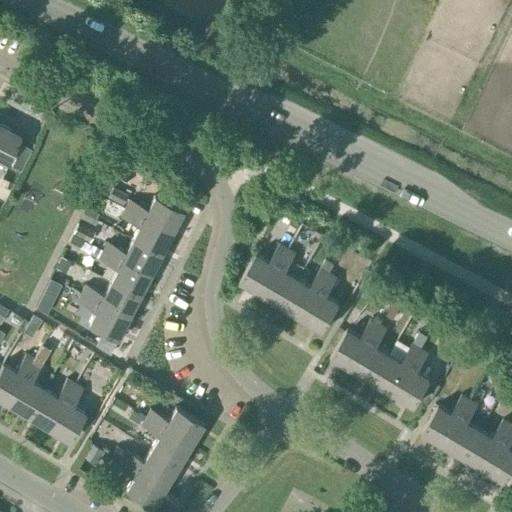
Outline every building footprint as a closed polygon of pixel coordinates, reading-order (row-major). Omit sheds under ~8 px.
[(0,122),(0,160),(5,163),(21,133),(0,122)] [(111,157),(105,168),(125,178),(130,167),(111,157)] [(129,198),(124,206),(173,232),(184,210),(154,194),(147,207),(129,198)] [(122,207),(107,200),(102,210),(117,218),(122,207)] [(138,225),(132,237),(162,253),(173,232),(124,206),(120,215),(138,225)] [(278,213),(268,207),(256,228),(266,234),(278,213)] [(107,241),(102,249),(151,275),(162,253),(132,237),(125,250),(107,241)] [(239,279),(260,292),(287,246),(279,242),(268,259),(255,252),(239,279)] [(260,292),(280,304),(297,277),(285,269),(295,251),(287,246),(260,292)] [(116,267),(110,280),(140,296),(151,275),(102,249),(98,258),(116,267)] [(280,304),(301,317),(329,271),(320,266),(310,284),(297,277),(280,304)] [(336,276),(329,271),(301,317),(322,329),(339,302),(326,294),(336,276)] [(85,283),(80,292),(129,318),(140,296),(110,280),(103,293),(85,283)] [(118,339),(129,318),(80,292),(76,301),(94,310),(87,323),(118,339)] [(330,355),(351,367),(378,322),(370,317),(359,335),(346,327),(330,355)] [(386,327),(378,322),(351,367),(372,380),(388,352),(376,345),(386,327)] [(401,360),(388,352),(372,380),(392,392),(420,347),(411,342),(401,360)] [(428,352),(420,347),(392,392),(413,405),(430,377),(417,369),(428,352)] [(0,363),(0,402),(5,405),(33,357),(25,352),(14,370),(1,362),(0,363)] [(42,362),(33,357),(5,405),(25,417),(43,387),(31,380),(42,362)] [(456,358),(446,375),(458,382),(468,365),(456,358)] [(55,394),(43,387),(25,417),(46,430),(74,382),(66,377),(55,394)] [(83,387),(74,382),(46,430),(66,442),(85,412),(72,405),(83,387)] [(421,431),(442,443),(469,398),(461,393),(451,411),(438,403),(421,431)] [(442,443),(463,456),(479,428),(467,420),(477,403),(469,398),(442,443)] [(150,407),(145,416),(192,444),(205,424),(175,406),(168,418),(150,407)] [(142,415),(131,409),(127,416),(138,422),(142,415)] [(179,465),(192,444),(145,416),(140,424),(157,434),(150,447),(179,465)] [(463,456),(484,468),(511,423),(502,418),(492,435),(479,428),(463,456)] [(511,438),(511,423),(484,468),(504,481),(511,467),(511,447),(508,445),(511,438)] [(103,450),(91,442),(82,456),(95,464),(103,450)] [(167,486),(179,465),(150,447),(143,459),(125,448),(120,457),(167,486)] [(154,507),(167,486),(120,457),(115,465),(132,475),(124,488),(154,507)]
